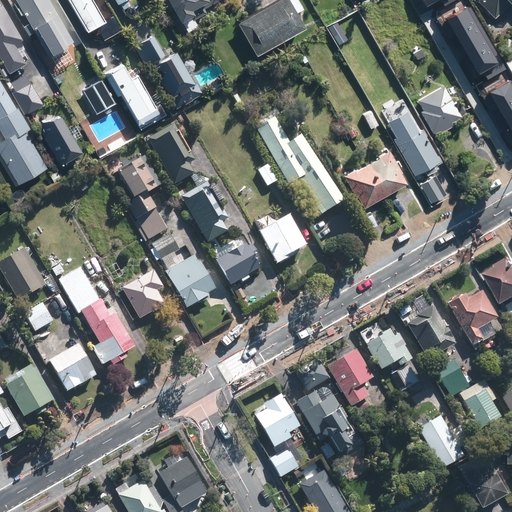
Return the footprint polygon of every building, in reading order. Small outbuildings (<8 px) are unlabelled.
[(16,0),(34,30),(37,28),(54,56),(75,44),(49,0),(16,0)] [(105,22),(92,0),(68,0),(88,32),(105,22)] [(161,0),(165,6),(168,4),(178,22),(189,16),(191,20),(204,12),(202,8),(216,0),(161,0)] [(303,27),(286,0),(273,0),(235,22),(254,55),(303,27)] [(511,0),(476,0),(492,15),(506,0),(511,0)] [(0,59),(8,73),(25,63),(13,43),(21,39),(0,3),(0,2),(0,59)] [(488,79),(506,69),(470,7),(448,20),(479,75),(484,72),(488,79)] [(511,23),(511,22),(508,16),(490,28),(495,35),(511,23)] [(435,17),(423,23),(428,34),(440,28),(435,17)] [(340,45),(349,40),(338,22),(329,28),(340,45)] [(132,45),(143,63),(146,61),(147,60),(149,64),(154,61),(161,74),(157,76),(175,107),(201,92),(194,80),(192,81),(174,50),(167,54),(163,47),(159,48),(151,33),(132,45)] [(425,56),(421,49),(413,53),(417,61),(425,56)] [(118,94),(135,123),(136,123),(138,127),(158,116),(133,74),(127,77),(119,63),(103,73),(115,95),(118,94)] [(15,91),(12,92),(24,114),(42,103),(30,82),(29,83),(23,73),(10,81),(15,91)] [(45,167),(23,131),(28,128),(0,78),(0,131),(3,137),(0,139),(0,156),(16,184),(45,167)] [(97,115),(115,105),(100,80),(83,90),(97,115)] [(511,80),(487,95),(511,138),(511,80)] [(441,85),(415,100),(421,110),(418,111),(431,133),(432,132),(434,134),(451,125),(449,122),(459,116),(441,85)] [(238,93),(235,87),(230,90),(232,95),(238,93)] [(369,110),(362,114),(369,128),(376,124),(369,110)] [(425,134),(421,128),(416,131),(404,110),(385,122),(394,137),(391,139),(413,175),(416,173),(417,175),(440,161),(436,154),(435,155),(423,135),(425,134)] [(288,139),(273,115),(253,128),(287,182),(297,176),(320,213),(342,200),(299,132),(288,139)] [(57,119),(57,117),(40,121),(42,129),(38,131),(58,163),(61,161),(63,165),(77,157),(75,153),(79,151),(59,118),(57,119)] [(145,139),(172,185),(192,174),(186,164),(192,160),(171,124),(145,139)] [(366,163),(385,195),(406,183),(400,172),(401,171),(388,149),(378,155),(378,157),(366,163)] [(116,172),(132,200),(125,203),(134,219),(135,218),(136,221),(133,222),(144,241),(166,229),(154,208),(155,208),(146,192),(159,185),(143,156),(116,172)] [(276,180),(267,163),(256,169),(265,186),(276,180)] [(364,207),(385,195),(366,163),(355,170),(354,168),(343,175),(356,197),(357,196),(364,207)] [(57,172),(51,176),(55,182),(61,178),(57,172)] [(430,176),(418,183),(429,202),(441,195),(430,176)] [(86,188),(82,180),(75,184),(80,192),(86,188)] [(205,243),(225,231),(219,221),(225,218),(205,182),(179,197),(205,243)] [(256,231),(274,264),(296,252),(295,249),(303,245),(286,215),(256,231)] [(150,244),(165,270),(163,271),(184,308),(205,296),(204,294),(213,289),(197,262),(195,263),(191,255),(178,263),(172,253),(178,250),(168,233),(150,244)] [(244,247),(243,244),(213,260),(228,286),(257,269),(252,260),(256,258),(249,245),(244,247)] [(0,272),(16,301),(43,285),(22,248),(0,260),(0,272)] [(496,267),(484,274),(501,305),(511,298),(511,259),(510,259),(509,257),(495,266),(496,267)] [(62,272),(58,264),(50,269),(54,277),(62,272)] [(122,353),(132,348),(112,314),(107,316),(98,300),(96,300),(77,268),(56,280),(77,315),(79,313),(97,344),(91,347),(101,365),(107,361),(110,366),(124,357),(122,353)] [(137,319),(162,305),(154,291),(161,287),(151,270),(119,288),(137,319)] [(258,290),(252,279),(238,287),(244,298),(258,290)] [(495,318),(480,291),(466,299),(463,294),(445,304),(470,346),(481,339),(475,330),(495,318)] [(33,331),(51,321),(40,303),(22,313),(33,331)] [(453,344),(430,305),(414,315),(415,317),(404,324),(426,360),(453,344)] [(43,350),(59,342),(53,331),(37,340),(43,350)] [(388,331),(364,344),(378,370),(395,361),(397,366),(409,359),(402,346),(403,345),(397,334),(391,337),(388,331)] [(76,344),(47,360),(64,392),(87,379),(85,374),(91,371),(76,344)] [(324,367),(348,408),(348,407),(354,418),(356,417),(362,426),(375,418),(364,398),(366,396),(359,384),(370,377),(354,350),(324,367)] [(305,391),(326,378),(314,358),(293,371),(305,391)] [(467,387),(451,359),(434,369),(450,397),(467,387)] [(416,380),(407,364),(389,374),(398,390),(416,380)] [(493,382),(504,375),(500,367),(488,374),(493,382)] [(35,416),(44,410),(42,405),(52,400),(34,368),(3,385),(21,417),(32,411),(35,416)] [(498,417),(482,389),(461,401),(477,429),(498,417)] [(511,419),(511,389),(500,397),(511,419)] [(294,403),(317,441),(325,437),(337,457),(360,443),(339,407),(338,408),(331,396),(319,402),(313,392),(294,403)] [(297,426),(279,394),(261,404),(264,409),(254,416),(272,447),(289,437),(286,432),(297,426)] [(21,430),(7,406),(1,410),(0,407),(0,436),(4,434),(7,438),(21,430)] [(447,432),(437,416),(415,428),(439,469),(461,456),(456,448),(467,442),(457,426),(447,432)] [(307,438),(301,428),(294,432),(300,442),(307,438)] [(318,448),(329,468),(338,463),(326,443),(318,448)] [(292,469),(283,453),(273,459),(281,475),(292,469)] [(156,471),(173,499),(174,498),(176,501),(181,499),(183,501),(189,498),(185,492),(201,483),(185,454),(156,471)] [(503,495),(479,454),(455,468),(479,509),(503,495)] [(347,511),(323,469),(297,484),(313,511),(347,511)] [(158,508),(141,478),(115,493),(126,511),(164,511),(161,506),(158,508)] [(427,484),(397,502),(401,511),(419,500),(423,506),(435,499),(427,484)] [(103,503),(101,499),(80,511),(79,511),(110,511),(105,502),(103,503)]
